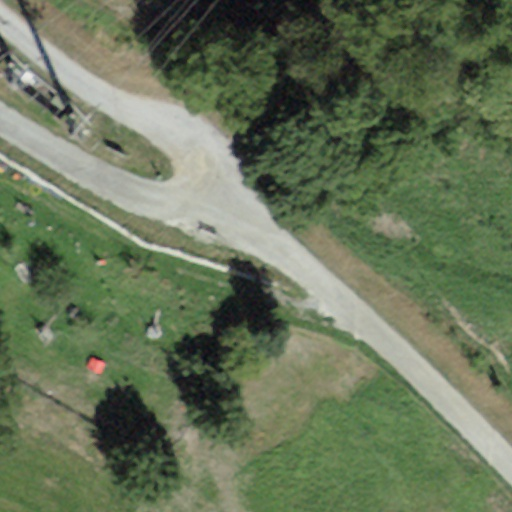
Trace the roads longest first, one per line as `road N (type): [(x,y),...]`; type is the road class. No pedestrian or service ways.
road 1 (track): [(211,202),(511,488)]
road 2 (track): [(211,202),(195,168),(0,39)]
road 3 (track): [(0,128),(121,202),(176,213),(211,202)]
